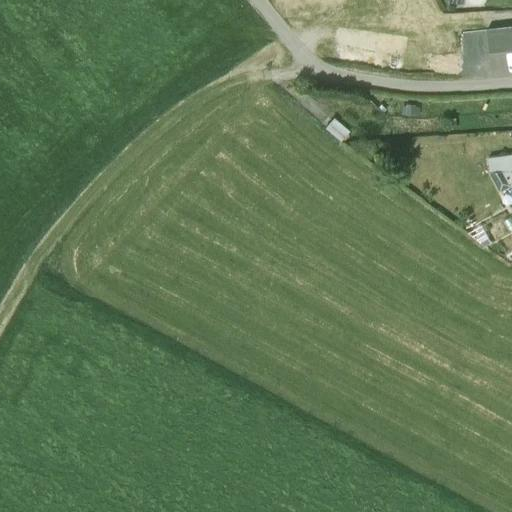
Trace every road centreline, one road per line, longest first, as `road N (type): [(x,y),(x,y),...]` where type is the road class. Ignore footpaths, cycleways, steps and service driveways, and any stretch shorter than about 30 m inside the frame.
road 1 (track): [(310,72),(247,77),(178,111),(79,203),(30,264),(0,319)]
road 2 (track): [(251,0),(310,72),(430,88),(511,82)]
